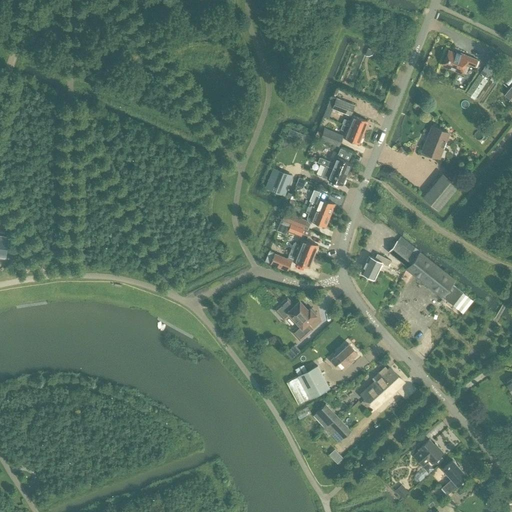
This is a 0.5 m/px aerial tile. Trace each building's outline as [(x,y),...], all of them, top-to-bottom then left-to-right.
[(442,65),(461,73),(465,62),(474,66),(476,67),(477,63),(475,63),(476,60),(460,53),(459,55),(448,51),(442,65)] [(486,62),(497,66),(498,62),(487,58),(486,62)] [(467,95),(474,100),(487,80),(480,76),(467,95)] [(331,96),(327,106),(332,108),(350,115),(354,105),(336,98),(331,96)] [(342,124),(363,132),(365,127),(366,127),(367,123),(366,123),(367,121),(353,115),(351,122),(344,119),(342,124)] [(363,132),(342,124),(340,129),(347,132),(344,138),(358,144),(359,142),(360,142),(361,138),(360,137),(363,132)] [(432,127),(425,144),(422,151),(439,157),(448,133),(432,127)] [(320,139),(338,146),(342,135),(324,128),(322,135),(320,139)] [(317,162),(326,165),(346,174),(348,168),(349,169),(351,164),(350,164),(350,162),(336,157),(334,163),(319,157),(317,162)] [(346,174),(326,165),(324,170),(330,173),(327,179),(341,185),(342,183),(343,184),(345,179),(344,179),(346,174)] [(267,187),(282,194),(283,194),(291,176),(274,169),(267,187)] [(442,174),(422,197),(438,210),(458,186),(442,174)] [(296,185),(301,187),(304,180),(299,178),(296,185)] [(318,191),(329,196),(331,191),(319,187),(318,191)] [(310,201),(308,207),(310,208),(329,215),(334,203),(320,198),(317,204),(310,201)] [(310,208),(308,207),(306,212),(309,213),(307,218),(309,222),(310,223),(311,221),(325,226),(329,215),(310,208)] [(285,212),(281,220),(303,228),(307,230),(308,229),(303,227),(306,221),(285,212)] [(303,228),(281,220),(277,230),(287,235),(288,231),(300,236),(303,228)] [(406,268),(462,312),(472,299),(452,284),(455,280),(420,252),(400,237),(388,252),(407,267),(406,268)] [(291,248),(295,250),(312,257),(317,245),(303,239),(300,246),(294,243),(293,245),(290,244),(289,247),(291,248)] [(289,253),(287,259),(291,260),(291,261),(294,262),(308,268),(312,257),(295,250),(291,248),(289,253)] [(367,275),(371,277),(374,278),(381,263),(388,266),(390,260),(377,253),(374,259),(368,256),(361,272),(362,273),(363,275),(365,276),(367,275)] [(270,264),(287,270),(291,261),(291,260),(287,259),(274,254),(270,264)] [(316,315),(309,308),(308,310),(299,301),(294,306),(287,298),(275,309),(282,317),(288,312),(299,325),(292,332),(300,340),(311,329),(306,323),(316,315)] [(330,360),(335,366),(340,361),(345,366),(353,359),(351,358),(357,353),(348,343),(335,355),(330,360)] [(294,344),(286,353),(291,358),(300,350),(294,344)] [(298,373),(306,370),(304,365),(296,368),(298,373)] [(295,377),(307,399),(329,388),(317,366),(295,377)] [(360,394),(365,399),(372,392),(375,395),(384,387),(382,385),(387,380),(386,379),(394,372),(389,367),(387,369),(385,367),(373,379),(375,381),(360,394)] [(372,392),(365,399),(374,409),(403,382),(394,372),(386,379),(387,380),(382,385),(384,387),(375,395),(372,392)] [(313,415),(324,427),(337,416),(325,404),(313,415)] [(337,416),(324,427),(338,442),(350,431),(337,416)] [(416,458),(420,463),(425,463),(429,460),(431,463),(443,453),(437,446),(436,447),(429,439),(418,449),(419,450),(416,453),(416,458)] [(335,448),(329,453),(337,462),(343,456),(335,448)] [(439,464),(443,459),(440,456),(435,460),(439,464)] [(441,488),(447,494),(467,476),(452,460),(442,469),(451,479),(441,488)] [(420,481),(428,473),(423,467),(414,475),(414,477),(414,479),(415,480),(418,481),(420,481)] [(408,492),(401,484),(395,490),(402,498),(408,492)]
